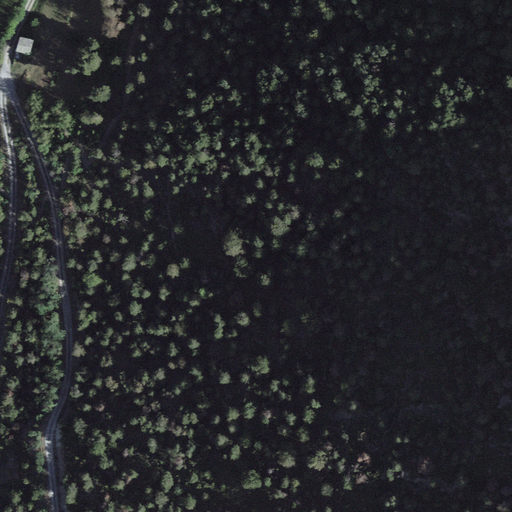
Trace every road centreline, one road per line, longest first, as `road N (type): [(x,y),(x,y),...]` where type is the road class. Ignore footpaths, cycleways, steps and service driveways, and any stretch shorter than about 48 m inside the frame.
road 1 (track): [(54,194),(79,390),(53,438),(61,511)]
road 2 (track): [(6,71),(1,110),(18,218),(0,329)]
road 3 (track): [(6,71),(54,194)]
